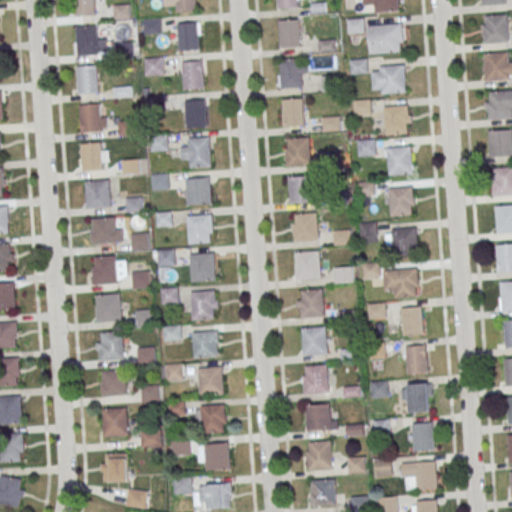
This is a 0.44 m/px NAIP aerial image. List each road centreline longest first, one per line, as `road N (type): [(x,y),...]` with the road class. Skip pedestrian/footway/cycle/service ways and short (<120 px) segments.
road 1 (residential): [(59,511),(64,472),(31,0)]
road 2 (residential): [(273,511),(237,0)]
road 3 (residential): [(475,511),(439,0)]
